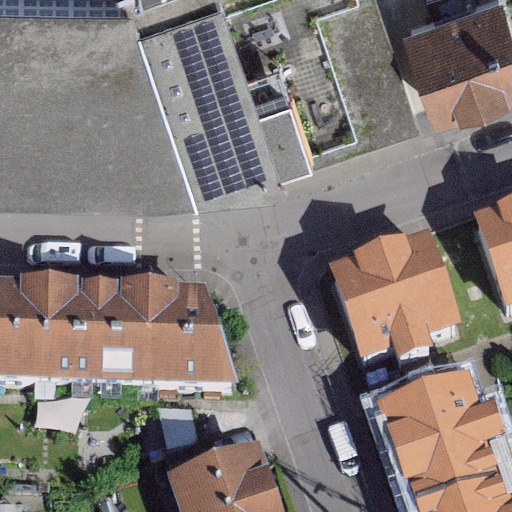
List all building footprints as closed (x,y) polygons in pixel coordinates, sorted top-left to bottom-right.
[(0,0),(0,158),(200,159),(277,156),(238,0),(0,0)] [(238,0),(277,156),(419,110),(380,0),(238,0)] [(511,20),(505,0),(448,0),(406,14),(436,104),(511,79),(511,20)] [(511,217),(495,223),(511,273),(511,217)] [(460,233),(345,275),(383,380),(498,338),(460,233)] [(0,391),(228,396),(198,296),(0,292),(0,391)] [(393,432),(421,511),(472,511),(511,498),(511,417),(504,394),(393,432)] [(174,511),(273,511),(253,453),(165,485),(174,511)] [(511,511),(511,498),(472,511),(511,511)]
